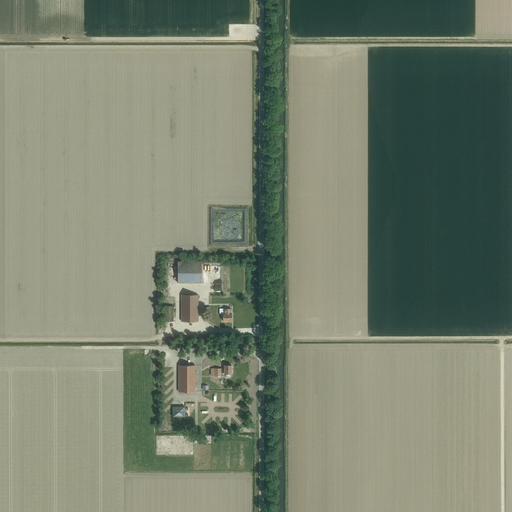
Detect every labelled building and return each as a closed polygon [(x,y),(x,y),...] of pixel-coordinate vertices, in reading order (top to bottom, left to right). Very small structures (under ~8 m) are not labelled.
[(178,262),(178,283),(202,283),(202,262),(178,262)] [(198,321),(198,295),(181,295),(181,321),(198,321)] [(164,322),(173,322),(173,306),(164,306),(164,322)] [(223,314),(223,321),(231,321),(231,314),(231,309),(224,309),(224,314),(223,314)] [(178,365),(178,392),(195,392),(195,365),(178,365)] [(224,369),(220,369),(214,369),(214,376),(221,376),(221,373),(224,373),(224,374),(225,374),(226,377),(230,377),(230,374),(231,374),(231,365),(224,365),(224,369)] [(172,417),(185,417),(185,406),(172,406),(172,417)]
